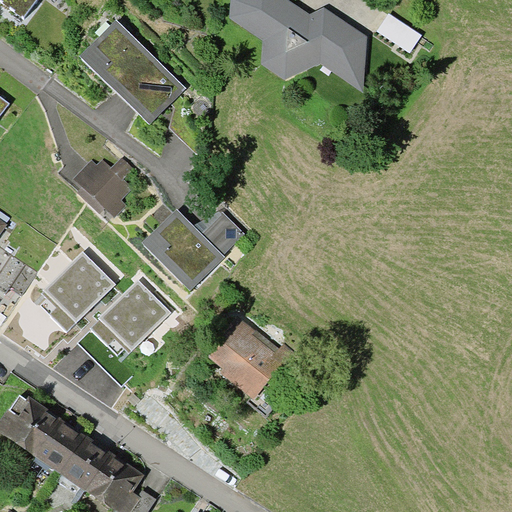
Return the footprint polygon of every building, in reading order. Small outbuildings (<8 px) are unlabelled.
[(37,0),(0,0),(23,18),(37,0)] [(310,14),(289,0),(231,0),(230,18),(263,40),(261,64),(286,80),(321,63),(364,92),(368,36),(323,7),(310,14)] [(422,35),(389,13),(377,31),(409,53),(422,35)] [(186,88),(117,19),(81,55),(150,124),(186,88)] [(0,116),(10,103),(0,95),(0,116)] [(96,165),(91,160),(73,179),(82,187),(76,193),(108,223),(113,217),(114,219),(127,206),(121,201),(132,189),(122,179),(133,168),(121,157),(111,168),(102,159),(96,165)] [(177,209),(142,242),(190,290),(225,257),(224,255),(202,234),(194,225),(177,209)] [(194,225),(202,234),(224,212),(222,210),(194,225)] [(224,212),(202,234),(224,255),(245,234),(224,212)] [(37,272),(0,247),(0,289),(6,294),(10,288),(22,296),(37,272)] [(116,284),(83,251),(43,290),(44,291),(42,294),(56,308),(50,314),(67,332),(116,284)] [(171,312),(138,280),(98,317),(100,320),(90,328),(107,346),(115,339),(129,353),(171,312)] [(288,353),(237,315),(207,356),(224,368),(220,373),(254,398),(288,353)] [(0,430),(36,456),(62,418),(30,396),(27,399),(20,395),(0,423),(0,430)] [(86,435),(62,418),(36,456),(60,472),(86,435)] [(111,452),(86,435),(60,472),(85,490),(111,452)] [(145,475),(111,452),(85,490),(118,511),(130,511),(140,497),(138,495),(133,492),(145,475)] [(142,489),(138,495),(140,497),(130,511),(148,511),(157,499),(142,489)]
